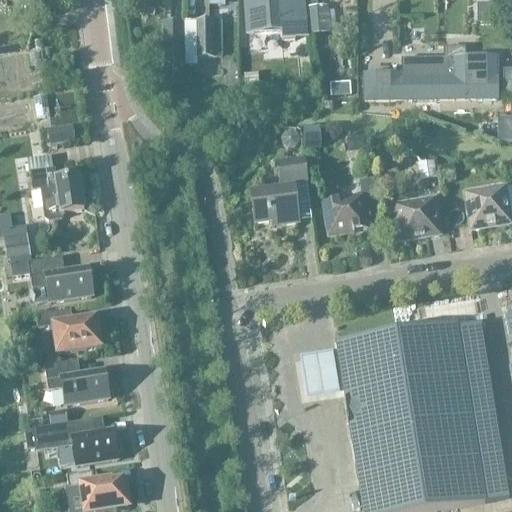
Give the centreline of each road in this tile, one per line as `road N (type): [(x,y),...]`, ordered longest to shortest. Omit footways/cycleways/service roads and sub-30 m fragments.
road 1 (tertiary): [(166,511),(92,0)]
road 2 (unclassified): [(511,262),(228,310),(260,511)]
